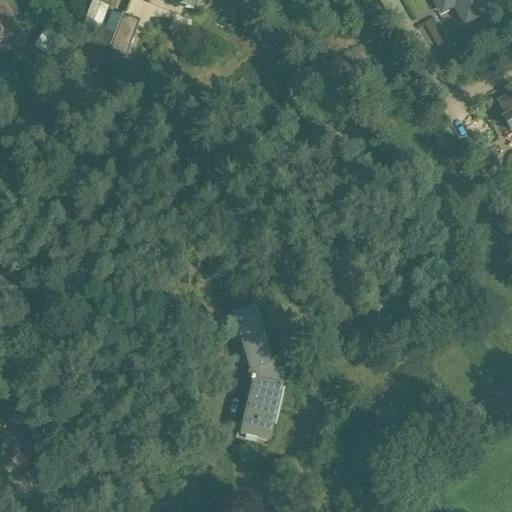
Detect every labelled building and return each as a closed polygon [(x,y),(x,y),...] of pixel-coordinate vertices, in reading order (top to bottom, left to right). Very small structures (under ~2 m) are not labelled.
[(174,0),(173,4),(196,12),(200,0),(174,0)] [(434,0),(444,16),(457,9),(467,27),(497,11),(490,0),(434,0)] [(95,2),(85,31),(101,37),(111,8),(95,2)] [(0,43),(17,34),(4,11),(0,13),(0,43)] [(115,12),(102,54),(127,62),(140,20),(115,12)] [(45,37),(33,52),(54,68),(66,53),(45,37)] [(72,87),(59,95),(64,104),(77,96),(72,87)] [(249,380),(253,383),(240,438),(267,444),(280,386),(278,386),(272,367),(273,367),(256,308),(232,315),(249,374),(247,376),(247,378),(249,380)] [(511,392),(509,388),(496,396),(507,415),(511,411),(511,392)]
